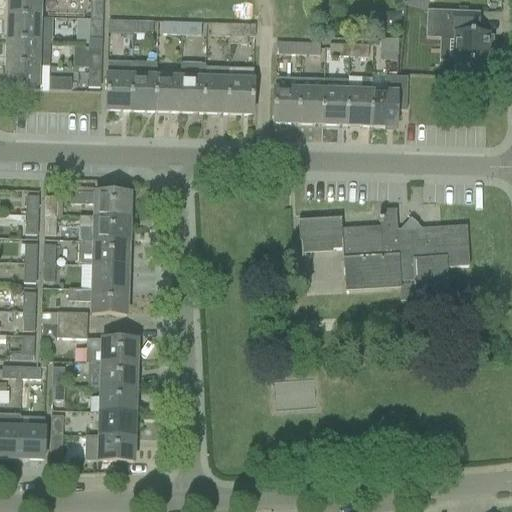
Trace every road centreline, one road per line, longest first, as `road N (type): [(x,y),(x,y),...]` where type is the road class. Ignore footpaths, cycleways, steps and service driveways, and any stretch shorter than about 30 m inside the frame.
road 1 (residential): [(178,158),(195,505)]
road 2 (residential): [(178,158),(511,167)]
road 3 (residential): [(195,505),(511,481)]
road 4 (residential): [(0,153),(178,158)]
